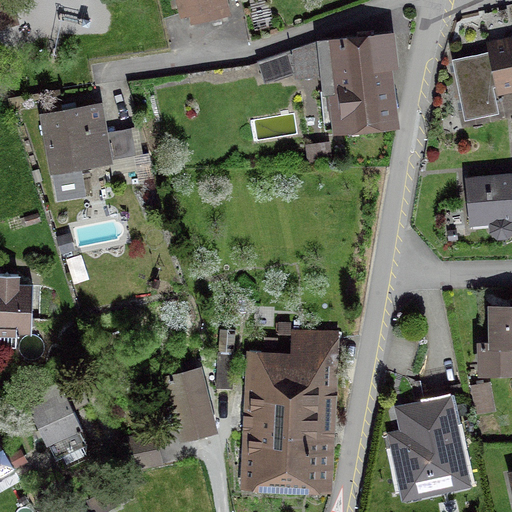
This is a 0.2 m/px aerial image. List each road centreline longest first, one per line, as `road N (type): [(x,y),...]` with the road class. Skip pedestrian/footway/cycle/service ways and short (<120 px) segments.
road 1 (residential): [(387,277),(434,0)]
road 2 (residential): [(339,511),(387,277)]
road 3 (residential): [(387,277),(511,272)]
